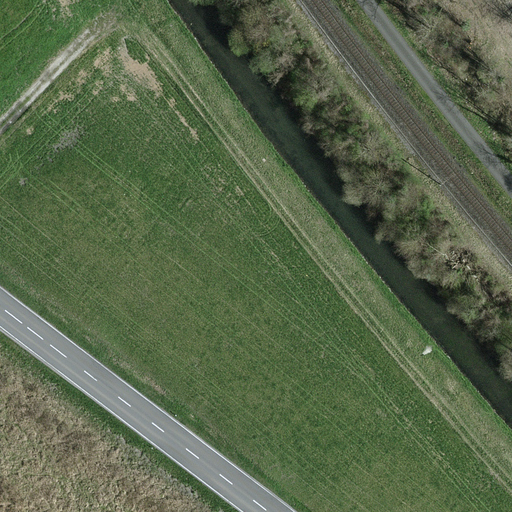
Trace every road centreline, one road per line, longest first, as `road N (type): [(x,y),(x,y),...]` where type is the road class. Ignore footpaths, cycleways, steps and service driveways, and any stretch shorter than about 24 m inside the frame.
road 1 (primary): [(0,301),(272,511)]
road 2 (track): [(367,0),(511,185)]
